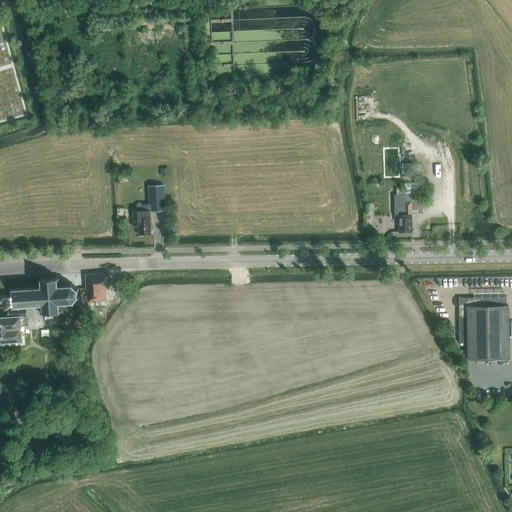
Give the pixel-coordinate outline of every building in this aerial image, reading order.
[(401,153),(385,153),(386,183),(401,183),(401,175),(402,175),(402,160),(401,160),(401,153)] [(411,213),(422,213),(423,183),(411,183),(411,188),(404,188),(405,202),(405,207),(405,213),(411,213)] [(148,186),(149,205),(149,211),(165,210),(164,185),(148,186)] [(143,205),(143,211),(133,211),(134,227),(138,227),(138,234),(140,234),(140,235),(145,235),(145,234),(151,234),(149,211),(149,205),(143,205)] [(396,216),(398,216),(399,232),(412,232),(411,215),(411,213),(405,213),(405,207),(396,207),(396,216)] [(102,307),(102,301),(106,301),(105,290),(109,289),(108,272),(108,273),(85,274),(86,289),(80,289),(81,295),(81,301),(81,302),(93,302),(94,308),(102,307)] [(0,317),(0,342),(21,341),(20,317),(27,316),(26,308),(27,308),(27,306),(33,306),(33,307),(35,307),(35,306),(41,305),(42,311),(39,312),(39,313),(42,313),(42,315),(44,315),(44,313),(57,312),(57,314),(59,314),(59,312),(66,312),(66,304),(71,303),(71,305),(73,305),(73,303),(73,302),(77,306),(81,301),(78,298),(79,298),(76,296),(76,290),(78,289),(78,288),(76,289),(71,285),(72,283),(71,283),(70,285),(65,285),(64,283),(63,284),(63,286),(57,286),(57,279),(59,279),(58,278),(56,278),(56,276),(55,276),(55,278),(42,279),(41,277),(40,277),(40,279),(38,279),(38,280),(40,280),(41,287),(34,288),(34,285),(32,286),(32,288),(26,288),(26,286),(24,286),(25,288),(18,289),(18,287),(17,287),(17,289),(12,289),(12,287),(10,287),(11,289),(9,289),(9,290),(11,290),(11,294),(5,294),(4,292),(3,292),(3,294),(1,294),(2,296),(4,296),(4,298),(4,301),(2,301),(2,303),(4,303),(4,305),(6,304),(6,302),(11,302),(12,305),(10,306),(7,306),(8,317),(0,317)] [(506,297),(458,298),(459,343),(467,343),(468,359),(510,359),(509,334),(511,333),(511,317),(509,318),(509,306),(506,306),(506,297)] [(77,320),(74,325),(80,329),(83,324),(77,320)]
